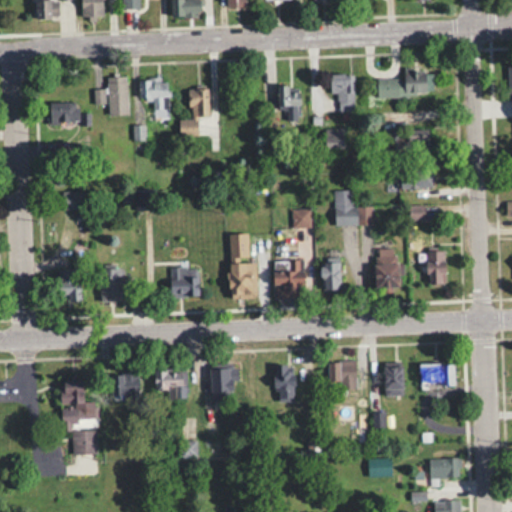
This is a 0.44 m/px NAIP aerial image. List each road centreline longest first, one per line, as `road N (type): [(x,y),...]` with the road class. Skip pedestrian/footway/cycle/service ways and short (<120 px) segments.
road 1 (residential): [(0,45),(511,22)]
road 2 (residential): [(489,511),(469,0)]
road 3 (residential): [(0,335),(511,316)]
road 4 (residential): [(22,335),(7,45)]
